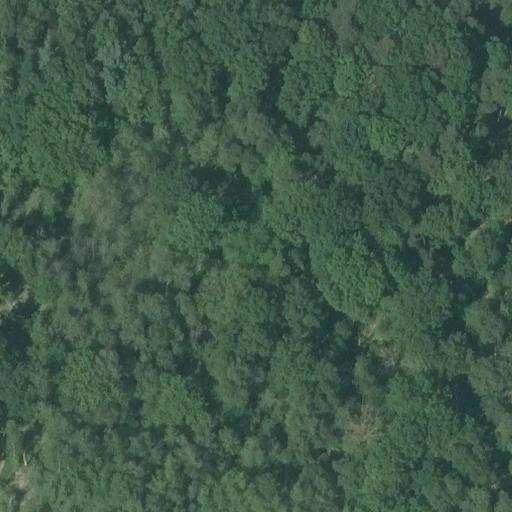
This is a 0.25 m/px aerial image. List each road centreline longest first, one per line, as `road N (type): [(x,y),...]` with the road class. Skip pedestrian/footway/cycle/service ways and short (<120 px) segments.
road 1 (track): [(0,457),(56,397),(63,352),(57,328),(7,276)]
road 2 (track): [(67,0),(0,185)]
